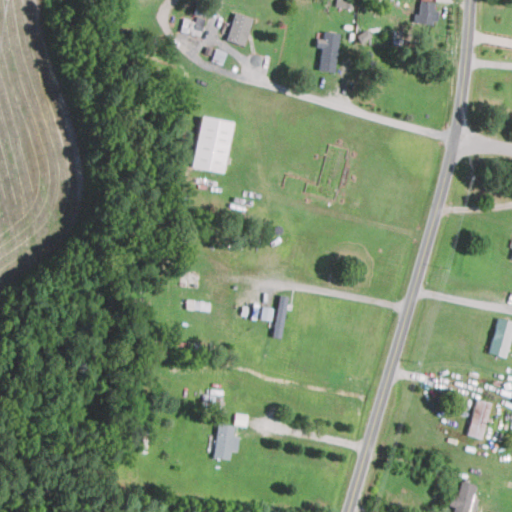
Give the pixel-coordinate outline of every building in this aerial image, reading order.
[(437,9),(433,8),(433,0),(417,0),(417,20),(436,21),(437,9)] [(224,39),(242,45),(252,17),(234,11),(224,39)] [(182,18),(180,29),(199,33),(203,17),(197,15),(195,20),(182,18)] [(315,37),(315,46),(320,46),(318,69),(334,70),(338,32),(323,30),(322,38),(315,37)] [(231,121),(199,115),(189,165),(221,171),(231,121)] [(271,335),(279,336),(287,295),(278,294),(271,335)] [(511,328),(511,320),(497,316),(487,351),(504,356),(511,328)] [(482,437),(488,401),(473,398),(467,434),(482,437)] [(229,450),(236,450),(237,435),(232,434),(233,424),(215,423),(213,457),(229,458),(229,450)] [(450,511),(472,511),(477,496),(471,495),(474,483),(459,479),(455,494),(450,493),(447,504),(452,505),(450,511)]
